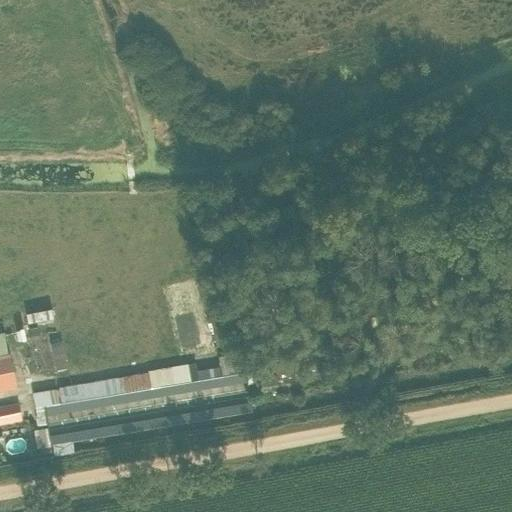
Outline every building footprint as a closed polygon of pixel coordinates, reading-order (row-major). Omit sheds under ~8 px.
[(50,309),(22,312),(23,323),(51,320),(50,309)] [(4,333),(0,333),(0,391),(15,388),(4,333)] [(195,364),(160,370),(163,385),(241,372),(240,364),(220,367),(197,371),(195,364)] [(59,402),(43,404),(46,424),(47,428),(50,444),(52,443),(54,457),(74,454),(72,442),(252,413),(251,411),(247,385),(244,371),(241,372),(163,385),(61,401),(59,402)] [(0,420),(18,416),(14,403),(0,406),(0,420)]
